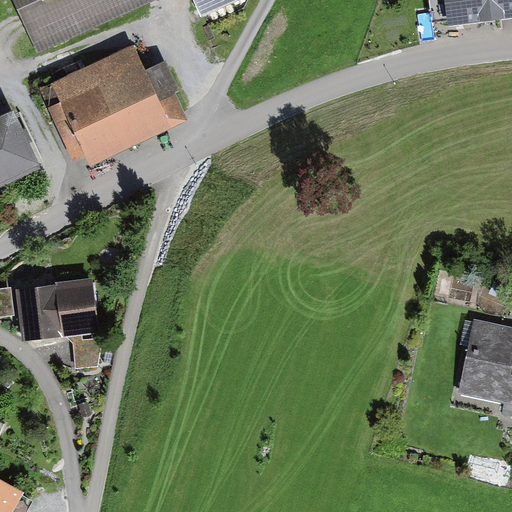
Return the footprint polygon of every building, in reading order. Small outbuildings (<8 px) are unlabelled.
[(143,0),(13,0),(40,60),(148,12),(143,0)] [(511,0),(429,0),(432,20),(454,17),(455,24),(511,16),(511,0)] [(166,102),(137,41),(55,79),(65,100),(50,107),(75,159),(90,152),(94,161),(189,116),(179,96),(166,102)] [(0,184),(41,166),(39,160),(41,159),(14,102),(0,108),(0,184)] [(17,288),(25,340),(100,329),(92,277),(17,288)] [(511,325),(474,317),(459,392),(511,402),(511,325)] [(0,511),(6,511),(20,488),(0,477),(0,511)]
